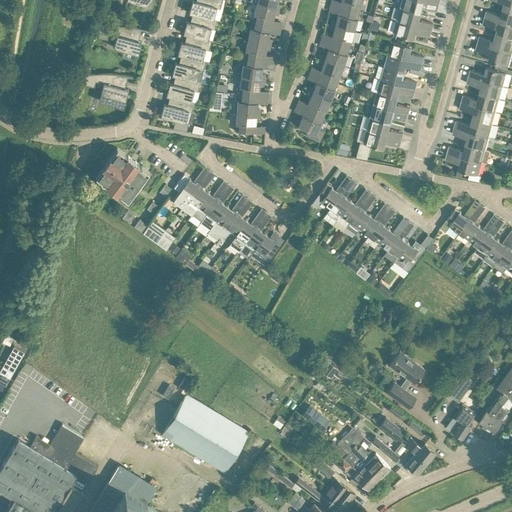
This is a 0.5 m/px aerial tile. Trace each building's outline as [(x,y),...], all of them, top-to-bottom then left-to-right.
[(196,0),(196,1),(193,0),(192,0),(189,12),(217,19),(214,18),(217,7),(220,8),(222,0),(196,0)] [(257,0),(257,2),(279,9),(280,5),(277,4),(277,0),(257,0)] [(359,11),(361,0),(341,0),(341,1),(339,7),(359,11)] [(436,11),(438,4),(423,0),(401,0),(399,7),(420,13),(422,5),(424,6),(424,7),(436,11)] [(511,0),(496,0),(502,1),(501,0),(503,0),(505,0),(502,8),(511,10),(511,0)] [(252,20),(271,25),(273,19),(275,12),(278,13),(279,9),(257,2),(253,14),(252,20)] [(333,19),(331,23),(354,29),(357,18),(359,11),(339,7),(338,13),(336,20),(333,19)] [(417,20),(420,13),(399,7),(396,20),(431,29),(433,23),(421,19),(420,21),(417,20)] [(486,10),(484,17),(511,24),(511,10),(502,8),(500,16),(498,15),(498,13),(486,10)] [(214,29),(217,19),(189,12),(192,13),(190,21),(187,20),(183,32),(211,40),(208,39),(211,28),(214,29)] [(498,26),(496,33),(495,34),(511,38),(511,24),(484,17),(482,23),(495,27),(495,25),(498,26)] [(252,20),(248,38),(271,43),(272,39),(268,38),(270,31),(271,25),(252,20)] [(429,36),(431,29),(396,20),(392,33),(412,38),(415,30),(417,31),(417,33),(429,36)] [(349,47),(354,29),(331,23),(330,27),(334,28),(332,35),(330,41),(349,47)] [(141,41),(138,40),(141,28),(145,29),(142,28),(139,27),(136,27),(132,26),(129,26),(126,25),(123,25),(120,25),(117,25),(114,25),(111,25),(107,25),(104,26),(101,26),(95,27),(95,28),(98,27),(99,36),(107,38),(109,33),(117,35),(114,46),(138,53),(141,41)] [(187,33),(185,42),(181,41),(178,53),(206,60),(202,59),(205,48),(209,49),(211,40),(183,32),(187,33)] [(479,35),(477,42),(511,52),(511,38),(495,34),(493,41),(491,41),(491,39),(479,35)] [(245,50),(244,57),(264,60),(265,54),(266,47),(270,47),(271,43),(248,38),(245,50)] [(390,40),(387,53),(422,63),(424,56),(411,52),(411,54),(408,54),(411,45),(390,40)] [(322,53),(321,57),(343,65),(347,54),(349,47),(330,41),(328,47),(326,54),(322,53)] [(511,52),(477,42),(475,49),(487,52),(488,51),(491,51),(488,59),(509,65),(511,52)] [(203,70),(206,60),(178,53),(181,54),(179,63),(175,62),(172,73),(200,81),(197,80),(200,69),(203,70)] [(420,69),(422,63),(387,53),(383,66),(403,71),(406,63),(408,64),(408,66),(420,69)] [(244,57),(241,75),(264,78),(265,74),(261,74),(262,66),(264,60),(244,57)] [(337,82),(343,65),(321,57),(320,61),(323,62),(321,69),(318,75),(337,82)] [(401,79),(403,71),(383,66),(380,78),(415,88),(417,81),(404,78),(404,80),(401,79)] [(468,75),(496,83),(503,85),(507,72),(486,66),(484,75),(482,74),(482,72),(470,69),(468,75)] [(99,100),(123,107),(128,88),(125,87),(128,76),(131,77),(132,76),(122,74),(113,73),(101,72),(89,73),(86,74),(82,74),(82,75),(85,75),(86,84),(94,86),(94,85),(96,80),(104,83),(99,100)] [(175,75),(173,83),(169,82),(168,86),(166,94),(194,102),(194,101),(191,100),(194,90),(197,90),(200,81),(172,73),(172,74),(175,75)] [(241,75),(239,93),(258,96),(259,89),(260,82),(264,82),(264,78),(241,75)] [(310,87),(309,91),(330,99),(335,89),(337,82),(318,75),(316,81),(313,88),(310,87)] [(503,85),(496,83),(468,75),(466,82),(478,85),(479,84),(481,84),(479,92),(500,98),(503,85)] [(413,95),(415,88),(380,78),(376,91),(396,97),(398,89),(401,90),(401,91),(413,95)] [(323,116),(330,99),(309,91),(307,94),(310,96),(307,103),(305,108),(323,116)] [(394,104),(396,97),(376,91),(373,104),(408,113),(410,107),(397,103),(397,105),(394,104)] [(463,94),(461,101),(496,110),(496,111),(500,98),(479,92),(477,100),(475,99),(475,97),(463,94)] [(237,112),(260,114),(260,110),(257,109),(257,102),(258,96),(239,93),(238,100),(237,112)] [(167,104),(164,103),(160,115),(165,116),(164,118),(170,119),(170,118),(175,119),(173,128),(186,130),(188,122),(185,121),(188,110),(192,111),(194,102),(166,94),(170,95),(167,104)] [(496,111),(496,110),(461,101),(459,108),(471,111),(472,109),(474,110),(472,118),(493,123),(496,111)] [(406,120),(408,113),(373,104),(369,117),(389,122),(391,114),(394,115),(394,117),(406,120)] [(323,116),(305,108),(302,114),(299,121),(296,119),(294,123),(307,130),(305,134),(319,141),(324,131),(318,128),(323,116)] [(237,112),(235,130),(255,131),(255,125),(256,118),(260,118),(260,114),(237,112)] [(387,130),(389,122),(369,117),(366,129),(401,139),(402,132),(390,129),(390,131),(387,130)] [(456,120),(454,126),(489,136),(493,123),(472,118),(470,125),(468,125),(468,123),(456,120)] [(194,124),(192,131),(202,133),(204,126),(194,124)] [(485,149),(489,136),(454,126),(452,133),(464,136),(465,135),(467,135),(465,143),(485,149)] [(360,141),(355,156),(367,159),(370,145),(382,148),(384,140),(387,141),(387,142),(399,146),(401,139),(366,129),(362,142),(360,141)] [(339,142),(336,152),(342,153),(345,144),(339,142)] [(449,145),(447,152),(482,161),(485,149),(465,143),(463,151),(461,150),(461,148),(449,145)] [(149,171),(131,157),(117,147),(95,175),(127,200),(149,171)] [(470,172),(468,178),(480,180),(481,175),(478,174),(482,161),(447,152),(445,158),(457,162),(458,160),(460,161),(458,169),(470,172)] [(179,190),(172,199),(182,207),(203,177),(199,174),(194,180),(184,173),(174,187),(179,190)] [(208,181),(203,177),(182,207),(192,214),(208,191),(203,187),(208,181)] [(321,200),(330,207),(346,186),(341,183),(336,189),(327,182),(311,203),(316,207),(321,200)] [(160,190),(167,196),(173,188),(165,183),(160,190)] [(336,219),(340,214),(350,199),(345,196),(350,189),(346,186),(330,207),(327,212),(336,219)] [(213,194),(208,191),(192,214),(201,221),(223,191),(218,188),(213,194)] [(227,195),(223,191),(201,221),(200,221),(210,228),(227,205),(222,201),(227,195)] [(350,199),(340,214),(336,219),(346,226),(349,221),(365,200),(360,197),(355,203),(350,199)] [(369,203),(365,200),(349,221),(359,228),(369,213),(364,210),(369,203)] [(147,208),(154,213),(160,206),(152,201),(147,208)] [(227,205),(210,228),(207,232),(216,239),(219,236),(242,205),(237,202),(232,208),(227,205)] [(246,208),(242,205),(219,236),(228,243),(246,219),(241,215),(246,208)] [(449,225),(459,232),(474,211),(470,207),(465,214),(456,207),(441,227),(445,230),(449,225)] [(122,217),(129,222),(135,215),(127,209),(122,217)] [(374,217),(369,213),(359,228),(368,235),(384,214),(379,210),(374,217)] [(479,214),(474,211),(459,232),(469,239),(479,224),(474,221),(479,214)] [(374,247),(378,242),(388,227),(383,224),(388,217),(384,214),(368,235),(365,240),(374,247)] [(251,222),(246,219),(228,243),(238,250),(245,240),(261,219),(256,216),(251,222)] [(134,226),(141,231),(147,224),(139,218),(134,226)] [(250,253),(265,233),(260,229),(265,222),(261,219),(245,240),(238,250),(247,257),(250,253)] [(484,228),(479,224),(469,239),(478,246),(493,225),(489,221),(484,228)] [(393,231),(388,227),(378,242),(387,249),(403,228),(398,224),(393,231)] [(148,225),(143,232),(156,242),(161,235),(148,225)] [(498,238),(496,236),(493,235),(498,228),(493,225),(478,246),(488,253),(496,242),(498,238)] [(407,231),(403,228),(387,249),(397,256),(408,241),(403,238),(407,231)] [(161,235),(156,242),(166,249),(172,241),(162,233),(161,235)] [(270,236),(265,233),(250,253),(265,265),(284,239),(278,235),(277,237),(272,234),(270,236)] [(496,242),(488,253),(484,258),(493,265),(497,260),(511,239),(511,238),(508,235),(503,242),(498,238),(496,242)] [(511,239),(497,260),(507,267),(511,259),(511,239)] [(393,261),(407,271),(425,247),(420,243),(419,245),(414,242),(413,245),(408,241),(397,256),(393,261)] [(431,241),(426,247),(432,252),(437,245),(431,241)] [(175,251),(178,246),(173,242),(169,248),(175,251)] [(190,255),(181,249),(175,256),(185,263),(188,258),(190,255)] [(448,251),(443,258),(449,263),(454,256),(448,251)] [(194,270),(198,265),(188,258),(185,263),(194,270)] [(350,259),(346,265),(356,272),(360,267),(350,259)] [(360,267),(356,272),(365,279),(370,272),(361,265),(360,267)] [(209,270),(204,277),(213,283),(218,277),(209,270)] [(370,275),(367,279),(374,284),(377,280),(370,275)] [(484,278),(479,285),(483,288),(488,281),(484,278)] [(379,281),(375,286),(380,290),(384,285),(379,281)] [(498,299),(497,299),(507,306),(510,301),(501,294),(498,299)] [(0,370),(0,371),(10,377),(24,351),(14,345),(0,370)] [(400,385),(394,381),(386,391),(408,408),(416,397),(405,389),(411,380),(414,382),(425,368),(399,350),(389,364),(406,376),(400,385)] [(486,427),(496,413),(504,401),(509,395),(511,389),(511,366),(496,387),(503,392),(491,410),(488,408),(479,422),(486,427)] [(466,370),(449,393),(459,401),(476,378),(466,370)] [(0,381),(5,385),(8,380),(0,374),(0,381)] [(511,389),(509,395),(504,401),(496,413),(486,427),(494,432),(503,418),(504,418),(503,417),(510,409),(508,408),(511,402),(511,389)] [(185,393),(161,434),(224,471),(248,430),(185,393)] [(460,437),(462,436),(464,437),(472,424),(470,422),(477,412),(462,402),(446,425),(454,430),(453,431),(457,433),(457,435),(460,437)] [(388,409),(398,416),(402,411),(392,404),(388,409)] [(384,418),(379,424),(397,438),(403,430),(386,416),(385,417),(384,418)] [(409,425),(414,427),(411,435),(420,439),(425,426),(411,421),(409,425)] [(37,435),(30,445),(17,438),(0,466),(0,508),(6,511),(70,511),(98,466),(74,451),(83,436),(62,424),(51,443),(37,435)] [(350,450),(360,460),(368,452),(358,441),(362,437),(350,428),(337,442),(348,452),(350,450)] [(398,455),(417,471),(426,461),(409,447),(401,456),(376,435),(371,441),(394,460),(398,455)] [(409,446),(409,447),(426,461),(435,451),(424,442),(420,446),(417,443),(418,442),(411,436),(405,443),(409,446)] [(371,449),(368,452),(360,460),(364,463),(379,478),(390,466),(375,452),(374,453),(371,449)] [(354,475),(368,489),(379,478),(364,463),(360,460),(350,450),(348,452),(343,457),(350,464),(344,470),(351,477),(354,475)] [(316,457),(312,464),(329,477),(334,470),(316,457)] [(167,511),(168,511),(110,477),(88,511),(167,511)] [(327,487),(349,503),(353,498),(352,497),(355,493),(334,477),(327,487)] [(320,495),(321,494),(306,482),(302,487),(317,499),(320,495)] [(320,495),(341,511),(345,506),(346,507),(349,503),(327,487),(321,494),(320,495)] [(326,511),(313,501),(307,509),(301,504),(300,505),(299,504),(302,500),(292,492),(285,502),(294,510),(294,509),(296,511),(294,511),(326,511)]
